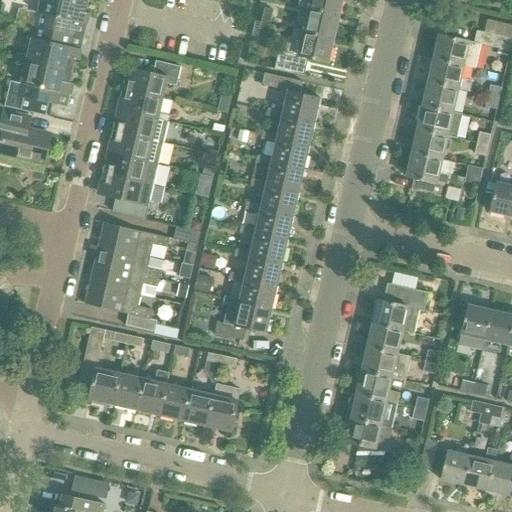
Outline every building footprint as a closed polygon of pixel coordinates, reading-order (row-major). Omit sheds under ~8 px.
[(28,18),(26,25),(83,38),(83,37),(81,36),(83,25),(86,25),(89,15),(85,14),(87,2),(77,0),(39,0),(35,20),(28,18)] [(299,0),(298,6),(308,8),(307,11),(338,18),(341,0),(299,0)] [(264,8),(261,23),(269,25),(273,10),(264,8)] [(307,11),(302,34),(332,41),(338,18),(307,11)] [(269,25),(261,23),(257,37),(266,39),(269,25)] [(83,38),(26,25),(25,31),(32,33),(31,40),(26,62),(71,72),(74,60),(78,61),(80,50),(69,47),(72,36),(81,38),(83,39),(83,38)] [(438,35),(433,59),(463,66),(463,67),(474,69),(480,45),(510,51),(511,41),(511,39),(477,32),(474,43),(438,35)] [(332,41),(302,34),(297,56),(308,58),(327,63),(332,41)] [(308,58),(297,56),(278,51),(274,69),(304,76),(308,58)] [(433,59),(427,83),(458,90),(469,92),(472,82),(460,79),(463,67),(463,66),(433,59)] [(128,82),(126,91),(162,99),(166,84),(176,86),(180,67),(155,61),(152,73),(127,67),(123,81),(128,82)] [(71,72),(26,62),(28,62),(23,83),(21,83),(19,90),(12,88),(10,95),(51,105),(54,92),(70,96),(72,85),(69,84),(71,72)] [(287,91),(283,111),(283,115),(314,122),(319,98),(299,94),(302,82),(264,73),(261,85),(287,91)] [(427,83),(422,106),(452,113),(458,90),(427,83)] [(490,86),(487,97),(499,99),(501,88),(490,86)] [(119,98),(116,111),(167,123),(169,116),(159,113),(162,99),(126,91),(124,99),(119,98)] [(217,112),(227,114),(230,99),(221,96),(217,112)] [(499,99),(487,97),(485,107),(496,110),(499,99)] [(416,130),(447,137),(456,139),(461,115),(452,113),(422,106),(422,107),(417,129),(416,130)] [(281,119),(278,134),(277,138),(308,145),(314,122),(283,115),(283,111),(267,108),(266,116),(281,119)] [(119,124),(117,133),(162,144),(167,123),(116,111),(114,123),(119,124)] [(18,159),(44,165),(50,135),(36,132),(27,130),(28,129),(27,128),(29,119),(30,119),(30,118),(3,112),(0,123),(0,124),(6,126),(3,140),(1,139),(0,141),(0,163),(16,167),(18,159)] [(248,132),(238,130),(236,141),(246,143),(248,132)] [(416,130),(411,153),(442,160),(447,137),(416,130)] [(276,143),(272,158),(272,162),(303,168),(308,145),(277,138),(278,134),(262,132),(260,139),(276,143)] [(110,140),(107,153),(158,165),(162,144),(117,133),(115,141),(110,140)] [(479,133),(477,144),(488,146),(490,136),(479,133)] [(488,146),(477,144),(474,154),(485,157),(488,146)] [(109,166),(107,175),(153,186),(158,165),(107,153),(104,165),(109,166)] [(442,160),(411,153),(405,177),(413,179),(411,191),(444,198),(447,186),(448,186),(450,175),(439,173),(442,160)] [(270,166),(267,181),(267,185),(298,192),(303,168),(272,162),(272,158),(257,155),(255,163),(270,166)] [(153,186),(107,175),(105,183),(100,182),(97,195),(115,199),(112,212),(145,220),(153,186)] [(265,190),(261,205),(261,209),(292,216),(298,192),(267,185),(267,181),(251,179),(250,186),(265,190)] [(489,212),(511,217),(511,186),(496,183),(489,212)] [(447,186),(444,198),(444,199),(458,203),(461,190),(448,186),(447,186)] [(259,213),(256,228),(256,232),(287,239),(292,216),(261,209),(261,205),(246,202),(244,210),(259,213)] [(104,224),(99,245),(149,256),(152,245),(167,248),(169,239),(104,224)] [(254,237),(251,251),(251,256),(282,262),(287,239),(256,232),(256,228),(241,226),(239,233),(254,237)] [(176,228),(173,240),(187,244),(183,264),(192,266),(195,255),(200,233),(176,228)] [(99,245),(94,264),(159,280),(161,271),(147,267),(149,256),(99,245)] [(249,260),(245,275),(245,279),(276,286),(282,262),(251,256),(251,251),(235,249),(233,257),(249,260)] [(94,264),(89,284),(140,296),(143,285),(157,288),(159,280),(94,264)] [(240,298),(238,298),(238,304),(270,311),(276,286),(245,279),(245,275),(230,272),(228,280),(243,283),(240,298)] [(140,296),(89,284),(85,305),(128,315),(127,316),(128,317),(126,325),(125,325),(125,326),(154,333),(157,321),(150,320),(152,310),(138,307),(140,296)] [(177,296),(185,298),(188,286),(180,284),(177,296)] [(377,300),(372,324),(402,331),(402,332),(413,334),(419,311),(423,312),(428,293),(389,284),(385,302),(377,300)] [(223,303),(227,304),(223,324),(218,323),(216,334),(243,341),(243,339),(242,339),(245,330),(246,329),(265,333),(270,311),(238,304),(238,298),(224,296),(223,303)] [(482,350),(485,340),(491,311),(467,305),(460,335),(472,337),(470,347),(482,350)] [(485,340),(508,346),(511,327),(511,315),(491,311),(485,340)] [(372,324),(366,348),(397,355),(397,354),(402,332),(402,331),(372,324)] [(96,369),(105,331),(91,328),(79,382),(92,385),(89,399),(114,405),(121,375),(96,369)] [(112,342),(126,345),(128,336),(114,333),(112,342)] [(128,336),(126,345),(141,348),(143,339),(128,336)] [(170,345),(152,341),(150,350),(168,354),(170,345)] [(190,349),(175,346),(173,355),(188,358),(190,349)] [(366,348),(361,371),(391,378),(405,382),(411,357),(397,354),(397,355),(366,348)] [(428,351),(425,361),(437,364),(439,353),(428,351)] [(206,362),(220,365),(222,356),(208,353),(206,362)] [(222,356),(220,365),(234,368),(236,359),(222,356)] [(437,364),(425,361),(423,372),(434,375),(437,364)] [(137,410),(160,415),(167,385),(166,385),(169,373),(157,370),(154,382),(144,380),(137,410)] [(361,371),(356,395),(397,404),(400,394),(389,391),(391,378),(361,371)] [(114,405),(137,410),(144,380),(121,375),(114,405)] [(459,391),(471,394),(474,383),(462,381),(459,391)] [(474,383),(471,394),(484,397),(486,386),(474,383)] [(213,396),(207,426),(230,432),(240,390),(216,384),(213,396)] [(160,415),(183,421),(190,390),(167,385),(160,415)] [(183,421),(207,426),(213,396),(190,390),(183,421)] [(356,395),(350,418),(392,428),(397,404),(356,395)] [(417,398),(414,408),(426,411),(428,400),(417,398)] [(470,412),(480,415),(482,404),(472,402),(470,412)] [(482,404),(480,415),(478,424),(489,426),(491,417),(499,419),(502,408),(482,404)] [(426,411),(414,408),(412,419),(423,422),(426,411)] [(392,428),(350,418),(345,442),(386,452),(392,428)] [(388,465),(412,470),(418,443),(407,440),(403,456),(391,453),(388,465)] [(440,480),(463,485),(470,456),(447,451),(435,449),(430,470),(441,473),(440,480)] [(463,485),(488,491),(495,462),(497,451),(488,449),(485,460),(470,456),(463,485)] [(511,497),(511,494),(511,456),(509,465),(495,462),(488,491),(511,497)] [(71,491),(105,498),(108,483),(75,476),(71,491)] [(49,511),(102,511),(104,504),(62,495),(59,506),(52,504),(49,511)]
